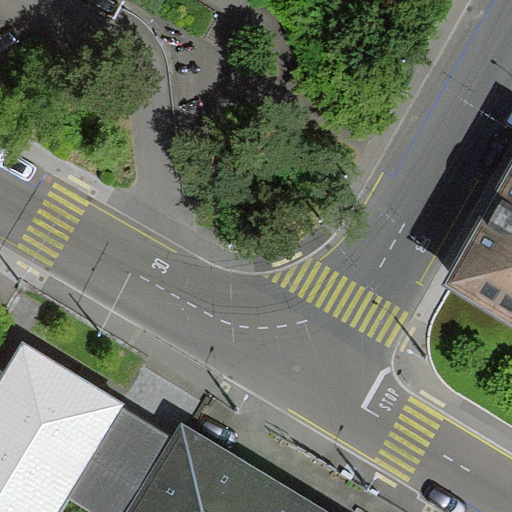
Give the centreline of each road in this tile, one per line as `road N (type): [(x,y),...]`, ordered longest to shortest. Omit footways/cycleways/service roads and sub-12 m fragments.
road 1 (residential): [(511,42),(312,380)]
road 2 (residential): [(312,380),(0,195)]
road 3 (residential): [(511,501),(312,380)]
